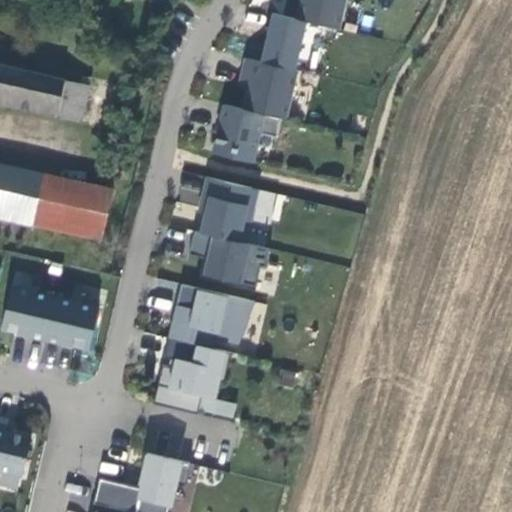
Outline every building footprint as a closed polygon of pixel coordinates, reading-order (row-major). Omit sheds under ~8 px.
[(300,0),(296,19),(338,29),(344,0),(300,0)] [(0,103),(79,121),(87,87),(0,66),(0,50),(1,45),(0,44),(0,103)] [(248,89),(243,109),(281,118),(285,119),(296,71),(245,58),(241,75),(251,78),(248,89)] [(251,78),(241,75),(238,87),(248,89),(251,78)] [(276,138),(281,118),(243,109),(223,105),(213,147),(254,157),(259,134),(276,138)] [(254,157),(213,147),(212,153),(252,163),(254,157)] [(111,187),(0,164),(0,220),(101,241),(111,187)] [(200,233),(245,243),(253,206),(247,205),(251,188),(206,178),(202,195),(209,197),(205,214),(200,233)] [(253,206),(257,190),(251,188),(247,205),(253,206)] [(198,213),(205,214),(209,197),(202,195),(198,213)] [(245,243),(200,233),(194,231),(190,248),(208,253),(207,259),(203,274),(255,287),(260,266),(265,268),(269,249),(245,243)] [(208,253),(190,248),(188,255),(207,259),(208,253)] [(238,344),(254,302),(181,285),(176,306),(178,307),(172,333),(190,337),(200,339),(202,330),(218,333),(217,339),(238,344)] [(1,329),(45,340),(55,297),(11,287),(1,329)] [(99,308),(55,297),(45,340),(89,350),(99,308)] [(176,306),(168,338),(189,343),(190,337),(172,333),(178,307),(176,306)] [(189,343),(168,338),(164,358),(175,361),(174,368),(162,365),(153,404),(197,414),(205,378),(223,383),(231,353),(189,343)] [(8,421),(0,418),(0,470),(22,476),(31,438),(5,432),(8,421)] [(99,479),(93,505),(123,511),(172,511),(183,461),(144,452),(136,487),(99,479)]
